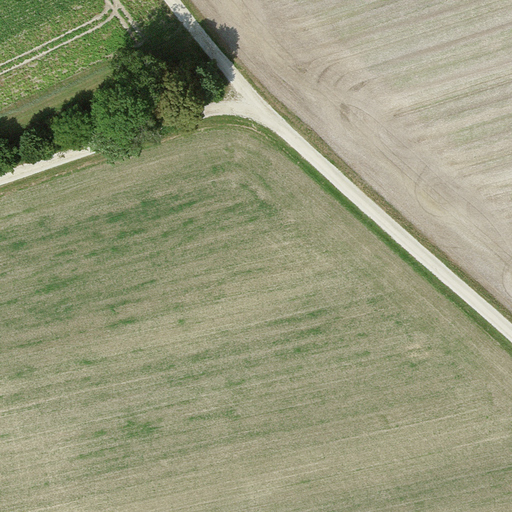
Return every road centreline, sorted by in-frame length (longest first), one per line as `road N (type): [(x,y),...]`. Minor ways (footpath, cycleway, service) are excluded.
road 1 (track): [(511,332),(289,132),(167,0)]
road 2 (track): [(0,183),(221,112),(254,113),(289,132)]
